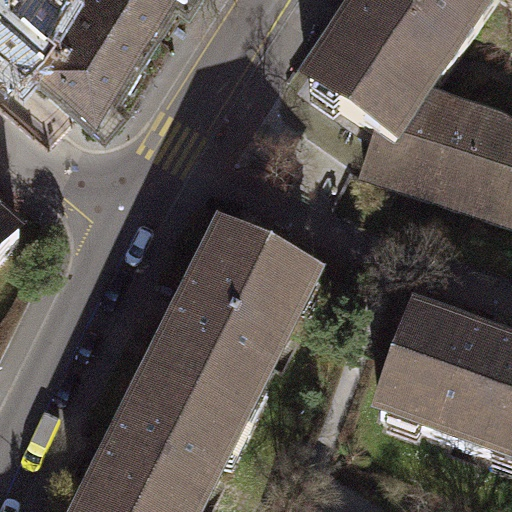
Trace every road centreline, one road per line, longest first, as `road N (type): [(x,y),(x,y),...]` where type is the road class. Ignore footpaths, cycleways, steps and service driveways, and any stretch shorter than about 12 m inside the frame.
road 1 (residential): [(511,298),(313,229),(173,145)]
road 2 (residential): [(118,230),(0,473)]
road 3 (residential): [(264,0),(173,145)]
road 4 (residential): [(118,230),(0,123)]
